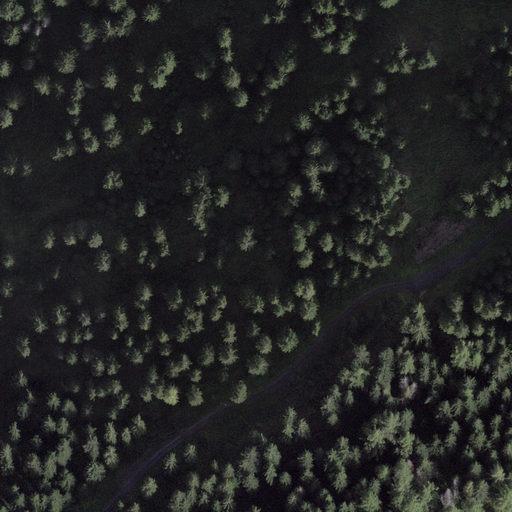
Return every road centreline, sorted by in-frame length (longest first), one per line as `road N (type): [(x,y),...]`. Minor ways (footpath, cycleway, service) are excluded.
road 1 (track): [(270,389),(369,294),(434,275),(511,217)]
road 2 (track): [(270,389),(174,442),(103,511)]
